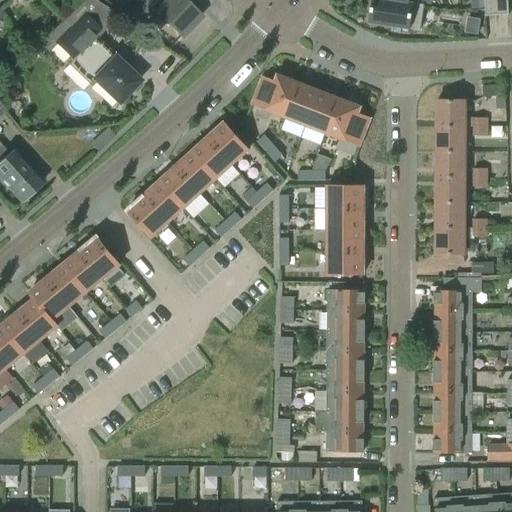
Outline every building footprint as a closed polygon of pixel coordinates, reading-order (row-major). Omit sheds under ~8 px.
[(96,40),(118,17),(92,0),(86,0),(33,50),(43,59),(57,45),(71,59),(68,62),(90,84),(94,80),(118,103),(139,81),(114,57),(96,40)] [(200,17),(187,4),(190,0),(156,0),(150,7),(181,37),(200,17)] [(393,0),(372,0),(369,22),(410,28),(414,3),(409,2),(393,0)] [(497,16),(495,0),(484,0),(485,16),(497,16)] [(508,15),(507,0),(495,0),(497,16),(508,15)] [(505,39),(504,24),(456,25),(456,40),(505,39)] [(285,118),(298,84),(282,78),(280,84),(263,77),(252,105),(285,118)] [(305,125),(318,92),(298,84),(285,118),(305,125)] [(504,86),(481,87),(481,97),(496,97),(497,108),(505,108),(504,96),(504,86)] [(305,125),(325,133),(339,100),(318,92),(305,125)] [(325,133),(359,146),(370,118),(352,112),(354,106),(339,100),(325,133)] [(437,101),(437,127),(463,127),(463,128),(473,128),(473,127),(487,127),(487,118),(463,118),(463,101),(437,101)] [(207,138),(231,165),(248,150),(224,123),(207,138)] [(463,127),(437,127),(437,152),(463,152),(463,128),(463,127)] [(487,136),(487,127),(473,127),(473,128),(473,136),(487,136)] [(273,145),(265,135),(257,142),(266,151),(273,145)] [(191,153),(215,179),(231,165),(207,138),(191,153)] [(0,180),(20,202),(43,182),(14,150),(9,154),(0,144),(0,180)] [(273,145),(266,151),(275,161),(282,154),(273,145)] [(437,152),(437,178),(463,178),(463,152),(437,152)] [(175,167),(200,194),(215,179),(191,153),(175,167)] [(184,208),(200,194),(175,167),(159,182),(184,208)] [(487,178),(487,169),(472,169),(472,178),(487,178)] [(299,180),(312,180),(312,170),(299,170),(299,180)] [(312,180),(325,180),(325,170),(312,170),(312,180)] [(437,178),(437,203),(463,203),(463,178),(437,178)] [(487,187),(487,178),(472,178),(472,186),(487,187)] [(168,223),(184,208),(159,182),(143,196),(168,223)] [(256,192),(263,199),(272,191),(266,184),(256,192)] [(328,187),(328,209),(363,209),(363,187),(328,187)] [(247,201),(254,208),(263,199),(256,192),(247,201)] [(151,238),(168,223),(143,196),(127,211),(151,238)] [(289,196),(279,196),(279,209),(289,209),(289,196)] [(437,203),(437,229),(463,229),(463,203),(437,203)] [(289,209),(279,209),(279,222),(289,222),(289,209)] [(328,209),(328,230),(363,230),(363,209),(328,209)] [(224,221),(231,228),(241,220),(234,213),(224,221)] [(472,220),(472,229),(487,229),(487,220),(472,220)] [(215,230),(222,237),(231,228),(224,221),(215,230)] [(463,229),(437,229),(437,254),(463,254),(463,229)] [(487,229),(472,229),(472,237),(486,237),(487,229)] [(328,230),(328,252),(363,252),(363,230),(328,230)] [(79,251),(102,279),(120,265),(97,237),(79,251)] [(289,239),(279,239),(279,252),(289,252),(289,239)] [(193,250),(199,257),(208,249),(202,242),(193,250)] [(183,259),(189,266),(199,257),(193,250),(183,259)] [(63,265),(85,292),(102,279),(79,251),(63,265)] [(289,252),(279,252),(279,265),(289,265),(289,252)] [(328,252),(328,275),(363,275),(363,252),(328,252)] [(471,263),(471,274),(493,273),(492,263),(471,263)] [(46,279),(68,306),(85,292),(63,265),(46,279)] [(46,279),(29,293),(34,299),(52,320),(68,306),(46,279)] [(436,291),(436,311),(472,311),(472,292),(481,292),(481,279),(454,279),(454,291),(436,291)] [(327,290),(327,311),(363,311),(363,291),(327,290)] [(280,298),(280,309),(293,309),(293,298),(280,298)] [(52,320),(34,299),(17,313),(40,340),(57,325),(52,320)] [(136,300),(126,308),(132,316),(142,308),(136,300)] [(293,309),(280,309),(279,322),(292,322),(293,309)] [(327,311),(327,331),(363,331),(363,311),(327,311)] [(436,311),(436,331),(472,331),(472,311),(436,311)] [(1,326),(23,353),(40,340),(17,313),(1,326)] [(120,314),(110,322),(116,330),(126,322),(120,314)] [(110,322),(100,330),(106,338),(116,330),(110,322)] [(0,326),(0,359),(6,367),(23,353),(1,326),(0,326)] [(327,331),(327,351),(363,351),(363,331),(327,331)] [(436,331),(436,351),(472,352),(472,331),(436,331)] [(279,337),(279,351),(291,351),(292,338),(279,337)] [(86,342),(76,350),(82,357),(92,349),(86,342)] [(76,350),(66,358),(72,365),(82,357),(76,350)] [(291,351),(279,351),(279,361),(291,362),(291,351)] [(327,351),(326,371),(363,371),(363,351),(327,351)] [(436,351),(436,372),(472,372),(472,352),(436,351)] [(52,369),(43,377),(49,385),(59,377),(52,369)] [(326,371),(326,391),(362,392),(363,371),(326,371)] [(436,372),(435,392),(471,392),(472,372),(436,372)] [(43,377),(33,385),(39,393),(49,385),(43,377)] [(279,378),(278,391),(291,391),(291,379),(279,378)] [(291,391),(278,391),(278,402),(290,403),(291,391)] [(326,391),(326,412),(362,412),(362,392),(326,391)] [(435,392),(435,412),(471,412),(471,392),(435,392)] [(12,402),(2,411),(8,418),(18,410),(12,402)] [(2,411),(0,412),(0,424),(8,418),(2,411)] [(326,412),(326,432),(362,432),(362,412),(326,412)] [(435,412),(435,433),(471,433),(471,412),(435,412)] [(277,420),(277,431),(289,431),(290,420),(277,420)] [(289,431),(277,431),(276,443),(289,444),(289,431)] [(362,432),(326,432),(326,452),(362,452),(362,432)] [(511,432),(506,433),(506,444),(487,444),(487,461),(511,460),(511,432)] [(471,433),(435,433),(435,453),(471,453),(471,433)] [(298,461),(316,462),(316,452),(298,452),(298,461)] [(5,476),(18,476),(18,467),(5,467),(5,476)] [(36,476),(49,476),(49,467),(36,467),(36,476)] [(50,476),(63,476),(63,467),(50,467),(50,476)] [(118,477),(131,477),(131,467),(118,467),(118,477)] [(131,477),(144,477),(144,468),(131,467),(131,477)] [(174,477),(174,468),(161,468),(161,477),(174,477)] [(187,477),(187,468),(174,468),(174,477),(187,477)] [(205,477),(218,477),(218,468),(205,468),(205,477)] [(218,477),(230,477),(230,468),(218,468),(218,477)] [(255,477),(268,477),(268,468),(256,468),(255,477)] [(272,481),(297,481),(297,468),(272,468),(272,481)] [(297,468),(297,481),(310,481),(310,468),(297,468)] [(327,481),(340,481),(340,468),(328,468),(327,481)] [(340,468),(340,481),(351,481),(351,468),(340,468)] [(454,481),(454,468),(441,468),(442,481),(454,481)] [(465,469),(454,468),(454,481),(465,481),(465,469)] [(497,481),(497,468),(483,468),(483,481),(497,481)] [(511,468),(497,468),(497,481),(511,480),(511,468)] [(511,511),(511,493),(497,495),(498,511),(511,511)] [(498,511),(497,495),(476,496),(476,511),(498,511)] [(476,511),(476,496),(454,498),(455,511),(476,511)] [(455,511),(454,498),(433,499),(433,511),(455,511)] [(361,511),(362,501),(340,502),(340,511),(361,511)] [(297,511),(298,502),(276,502),(276,511),(297,511)] [(319,511),(319,502),(298,502),(297,511),(319,511)] [(340,511),(340,502),(319,502),(319,511),(340,511)]
